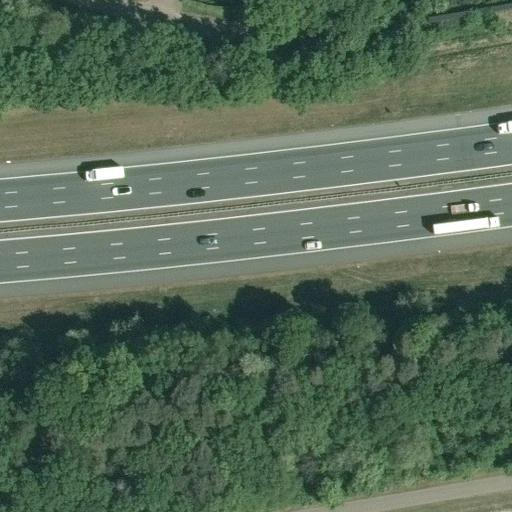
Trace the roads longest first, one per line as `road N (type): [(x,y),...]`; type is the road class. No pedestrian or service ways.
road 1 (motorway): [(511,142),(0,200)]
road 2 (motorway): [(0,261),(511,205)]
road 3 (unclassified): [(95,0),(212,31),(270,26),(335,0)]
road 4 (unclassified): [(320,511),(511,476)]
